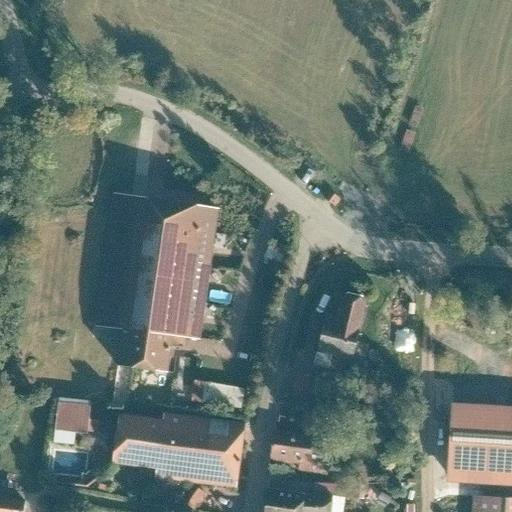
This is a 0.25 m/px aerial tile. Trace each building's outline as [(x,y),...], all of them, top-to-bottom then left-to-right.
[(196,344),(215,211),(107,196),(89,329),(117,335),(170,341),(196,344)] [(360,298),(339,295),(334,323),(321,321),(313,367),(326,369),(329,353),(351,357),(360,298)] [(117,335),(113,368),(165,375),(170,341),(117,335)] [(242,404),(243,383),(193,381),(193,401),(242,404)] [(511,474),(511,402),(452,399),(448,471),(511,474)] [(88,431),(91,403),(58,400),(55,427),(88,431)] [(236,490),(244,423),(161,414),(160,421),(117,416),(111,465),(156,470),(155,481),(236,490)] [(328,429),(273,423),(270,460),(324,465),(328,429)] [(327,511),(329,499),(265,489),(261,511),(327,511)] [(511,511),(511,491),(467,489),(466,511),(511,511)] [(21,511),(23,500),(0,496),(0,511),(21,511)]
